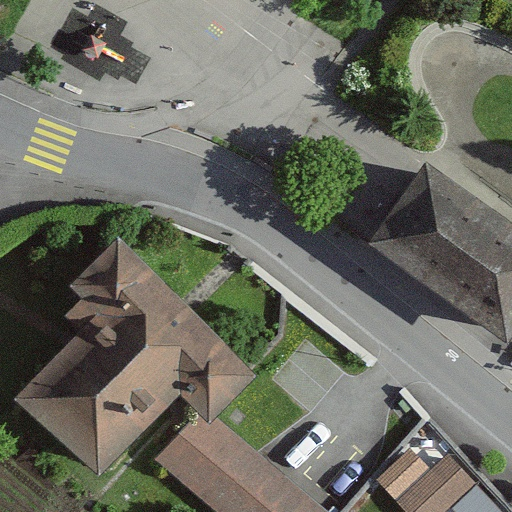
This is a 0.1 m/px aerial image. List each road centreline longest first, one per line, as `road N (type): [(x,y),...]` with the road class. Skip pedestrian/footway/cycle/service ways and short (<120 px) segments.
road 1 (residential): [(178,181),(261,220),(511,418)]
road 2 (residential): [(178,181),(14,125)]
